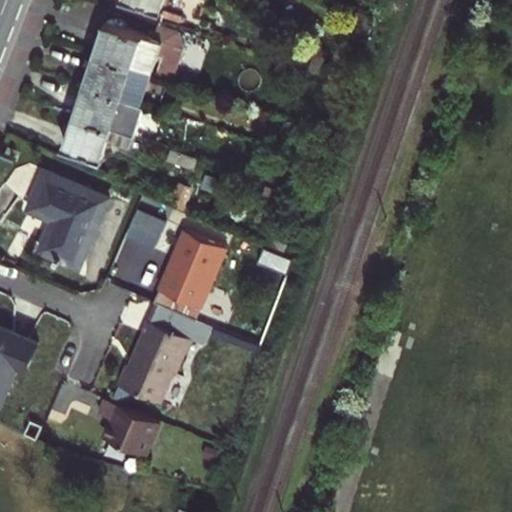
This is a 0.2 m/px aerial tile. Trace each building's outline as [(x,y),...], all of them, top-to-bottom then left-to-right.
[(166,0),(134,0),(136,1),(156,7),(163,9),(166,0)] [(156,7),(136,1),(134,7),(154,13),(156,7)] [(163,16),(182,22),(184,16),(166,10),(163,16)] [(373,17),(359,12),(353,30),(367,35),(373,17)] [(99,53),(154,71),(165,40),(155,36),(109,21),(99,53)] [(182,30),(160,23),(155,36),(165,40),(154,71),(176,79),(186,47),(182,30)] [(144,102),(154,71),(99,53),(89,84),(144,102)] [(144,102),(89,84),(78,115),(135,134),(144,102)] [(350,98),(343,96),(335,119),(342,122),(350,98)] [(135,134),(78,115),(68,147),(104,159),(110,140),(131,147),(135,134)] [(323,153),(331,156),(336,140),(329,137),(323,153)] [(173,148),(169,159),(197,168),(200,157),(173,148)] [(111,196),(47,169),(31,208),(55,218),(42,249),(81,266),(111,196)] [(194,186),(181,181),(172,204),(185,209),(194,186)] [(187,229),(229,247),(234,233),(192,215),(187,229)] [(198,318),(229,247),(187,229),(157,300),(159,301),(185,312),(198,318)] [(270,236),(266,247),(276,251),(281,241),(270,236)] [(276,251),(266,247),(259,262),(288,274),(294,259),(276,251)] [(185,312),(159,301),(134,359),(137,360),(135,366),(130,364),(121,383),(163,401),(175,373),(177,374),(192,338),(177,331),(183,315),(185,312)] [(200,341),(206,326),(183,315),(177,331),(192,338),(200,341)] [(248,339),(261,345),(269,324),(256,319),(248,339)] [(30,367),(40,342),(0,324),(0,399),(4,401),(20,363),(30,367)] [(131,403),(136,391),(122,386),(117,397),(131,403)] [(162,420),(107,397),(102,411),(114,416),(107,435),(148,452),(162,420)]
